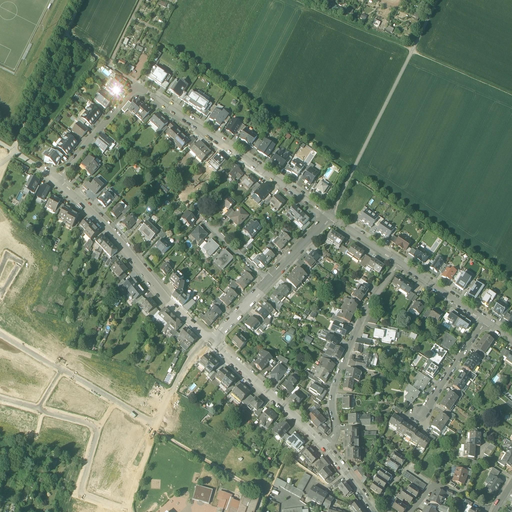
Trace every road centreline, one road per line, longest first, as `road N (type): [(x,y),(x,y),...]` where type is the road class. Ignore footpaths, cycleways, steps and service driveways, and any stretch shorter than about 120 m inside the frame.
road 1 (residential): [(328,214),(136,87),(57,180)]
road 2 (residential): [(210,341),(190,359),(155,430),(0,333)]
road 3 (residential): [(328,214),(437,0)]
road 4 (residential): [(57,180),(210,341)]
road 5 (residential): [(0,399),(93,425),(78,493),(128,511)]
road 6 (residential): [(397,261),(345,354),(331,403),(336,429),(324,446)]
road 7 (track): [(12,150),(82,0)]
road 8 (residential): [(210,341),(324,446)]
